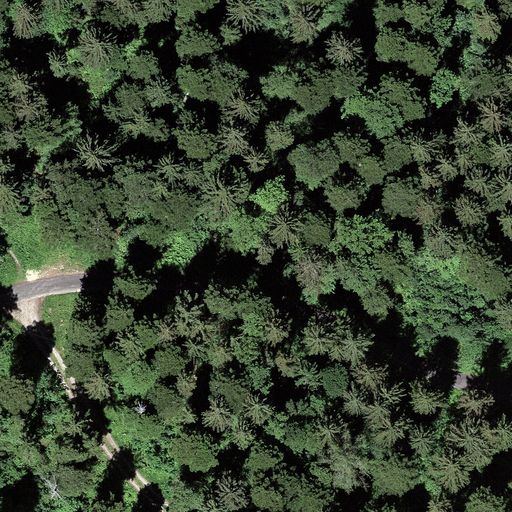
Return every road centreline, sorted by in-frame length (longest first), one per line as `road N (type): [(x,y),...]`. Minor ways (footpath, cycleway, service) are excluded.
road 1 (unclassified): [(511,392),(420,364),(278,302),(193,284),(63,280),(0,296)]
road 2 (track): [(173,511),(98,429),(15,291)]
